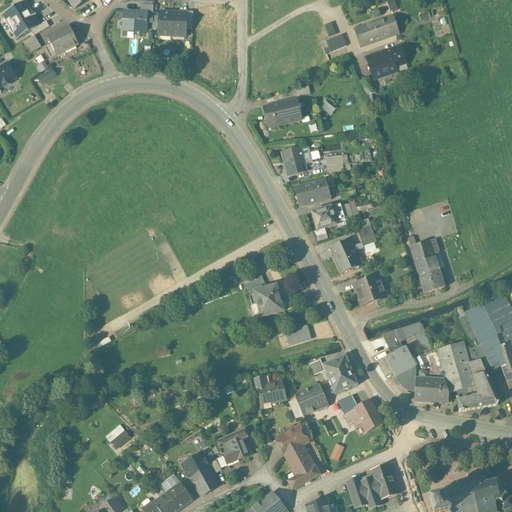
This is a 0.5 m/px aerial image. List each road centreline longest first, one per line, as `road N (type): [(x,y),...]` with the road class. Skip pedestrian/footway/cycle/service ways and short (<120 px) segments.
road 1 (secondary): [(223,122),(366,370),(415,417)]
road 2 (residential): [(399,452),(293,500),(266,478),(191,511)]
road 3 (secondary): [(8,198),(39,139),(72,103),(111,83)]
road 4 (unclassified): [(223,122),(241,89),(243,0)]
road 5 (secondary): [(111,83),(166,84),(223,122)]
